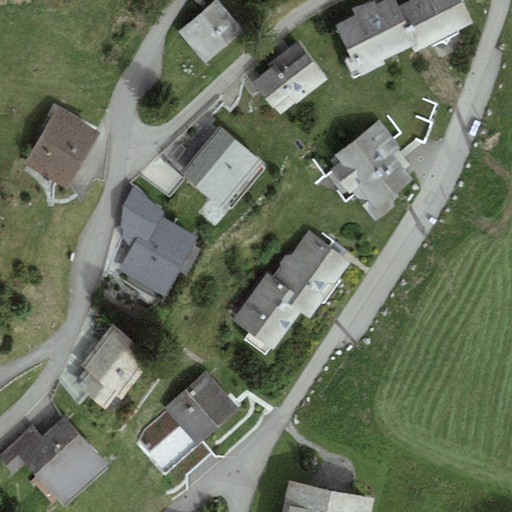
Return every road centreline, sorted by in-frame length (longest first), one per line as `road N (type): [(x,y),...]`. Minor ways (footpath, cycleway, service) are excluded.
road 1 (residential): [(502,0),(440,171),(244,486)]
road 2 (residential): [(121,144),(58,360),(35,396),(0,424)]
road 3 (residential): [(121,144),(154,139),(321,0)]
road 4 (residential): [(180,0),(128,97),(121,144)]
